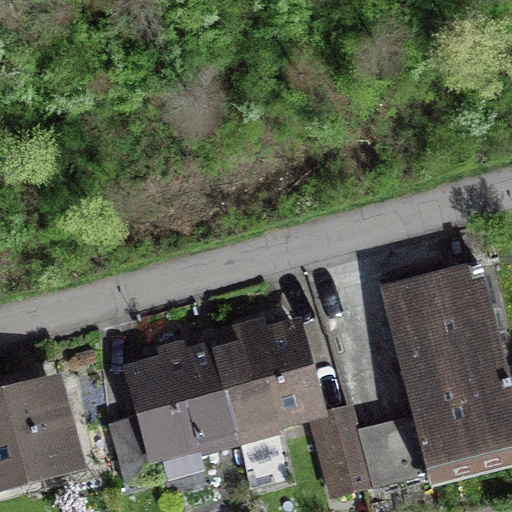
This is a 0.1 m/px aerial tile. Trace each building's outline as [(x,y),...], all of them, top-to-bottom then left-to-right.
[(511,331),(492,271),(394,304),(457,491),(511,472),(511,331)] [(338,424),(309,327),(139,376),(168,474),(338,424)] [(0,507),(102,480),(77,386),(0,406),(0,507)] [(378,498),(356,424),(319,435),(341,509),(378,498)] [(435,484),(417,430),(370,446),(387,499),(435,484)]
